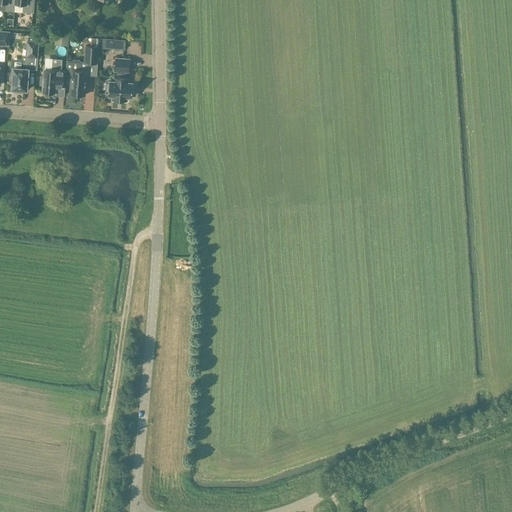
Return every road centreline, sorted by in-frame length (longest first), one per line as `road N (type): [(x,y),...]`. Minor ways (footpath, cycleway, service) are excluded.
road 1 (unclassified): [(134,511),(160,123)]
road 2 (track): [(157,230),(134,245),(95,511)]
road 3 (unclassified): [(511,412),(279,511)]
road 4 (residential): [(160,123),(0,110)]
road 5 (unclassified): [(160,123),(158,0)]
